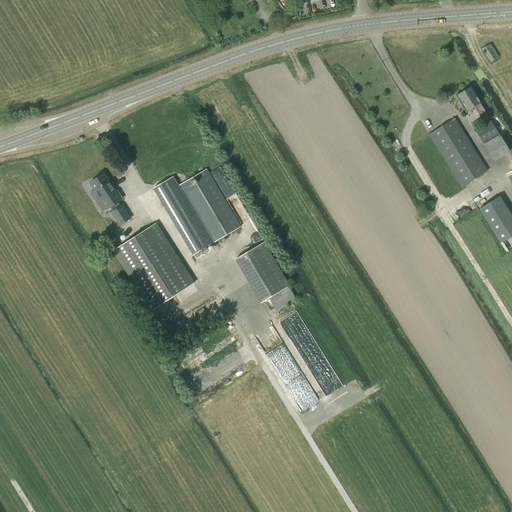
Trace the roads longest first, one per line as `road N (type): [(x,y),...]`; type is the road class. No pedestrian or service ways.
road 1 (primary): [(0,147),(266,46),(363,25)]
road 2 (track): [(353,511),(232,316),(159,218)]
road 3 (primary): [(363,25),(511,13)]
